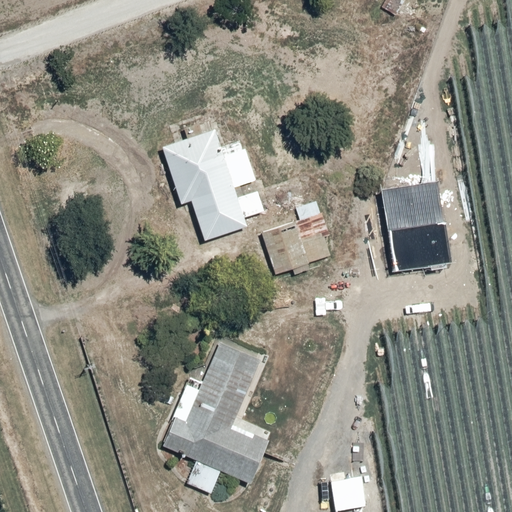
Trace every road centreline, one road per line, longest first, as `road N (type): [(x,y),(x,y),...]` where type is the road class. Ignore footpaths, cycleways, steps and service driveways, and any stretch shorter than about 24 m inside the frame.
road 1 (track): [(511,269),(372,294),(319,511)]
road 2 (secondary): [(72,511),(0,294)]
road 3 (track): [(460,0),(401,178)]
road 4 (track): [(0,43),(122,0)]
